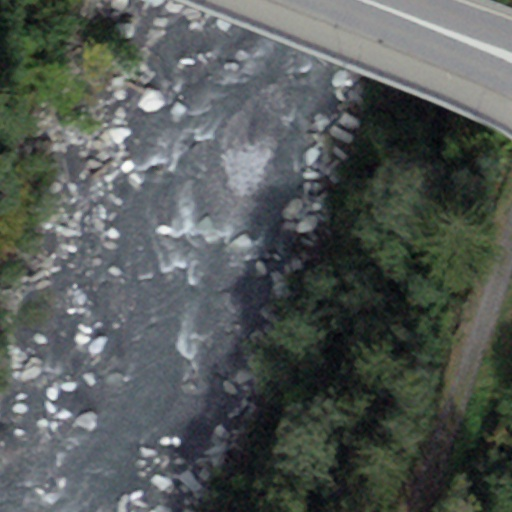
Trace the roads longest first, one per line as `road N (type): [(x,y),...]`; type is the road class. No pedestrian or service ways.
road 1 (track): [(416,511),(511,255)]
road 2 (primary): [(342,0),(508,64)]
